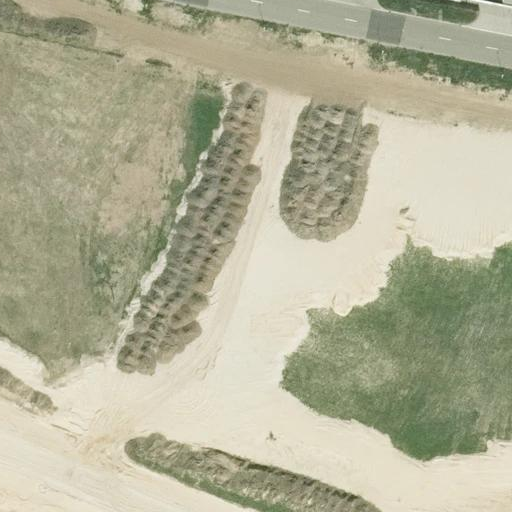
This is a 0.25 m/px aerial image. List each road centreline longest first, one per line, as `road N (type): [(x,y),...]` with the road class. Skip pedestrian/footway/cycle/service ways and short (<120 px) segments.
road 1 (unclassified): [(240,0),(511,53)]
road 2 (unclassified): [(168,511),(0,434)]
